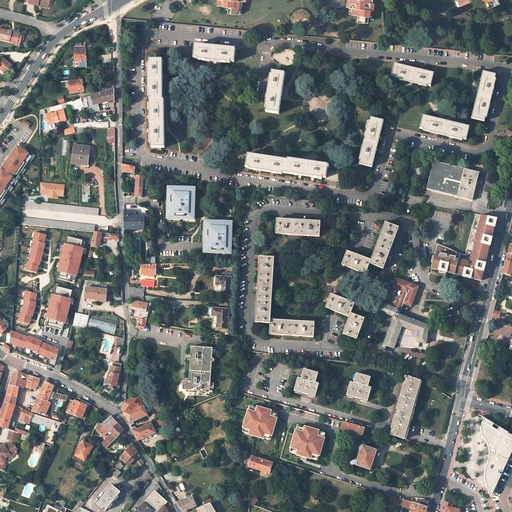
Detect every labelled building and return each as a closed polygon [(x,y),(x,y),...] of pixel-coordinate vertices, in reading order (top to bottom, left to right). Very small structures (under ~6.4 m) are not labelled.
[(218,0),(218,5),(227,6),(227,8),(229,8),(228,12),(241,14),(241,7),(242,7),(243,0),(246,1),(246,0),(218,0)] [(347,0),(347,6),(351,6),(350,13),(359,14),(358,20),(368,22),(369,15),(372,16),(373,9),(374,9),(374,2),(373,2),(373,0),(347,0)] [(12,32),(1,30),(0,31),(0,39),(15,43),(17,44),(19,36),(11,34),(12,32)] [(236,49),(195,45),(194,58),(198,58),(198,60),(230,63),(231,61),(234,62),(236,49)] [(84,46),(74,47),(75,62),(80,62),(80,67),(87,67),(86,50),(85,50),(84,46)] [(0,66),(6,72),(12,65),(1,57),(0,57),(0,66)] [(152,148),(165,148),(165,100),(163,100),(163,60),(150,60),(149,63),(148,63),(148,96),(150,96),(150,144),(152,144),(152,148)] [(434,73),(394,63),(391,76),(395,77),(395,78),(427,86),(427,85),(430,86),(434,73)] [(267,108),(266,111),(279,113),(285,73),(272,71),(272,75),(270,75),(265,107),(267,108)] [(483,72),(472,118),(484,121),(485,117),(487,118),(496,79),(495,79),(496,75),(483,72)] [(69,82),(71,94),(85,92),(84,91),(83,81),(83,80),(82,80),(81,76),(69,77),(70,82),(69,82)] [(90,106),(115,100),(115,90),(87,97),(90,106)] [(70,111),(88,106),(86,98),(67,103),(70,111)] [(57,113),(53,114),(52,113),(46,115),(49,125),(55,123),(54,122),(61,120),(61,121),(67,120),(64,110),(56,112),(57,113)] [(469,127),(423,116),(420,128),(424,129),(423,130),(462,140),(462,138),(466,139),(469,127)] [(359,164),(372,167),(383,121),(371,118),(370,121),(368,121),(359,160),(360,160),(359,164)] [(6,192),(15,178),(16,179),(31,156),(24,152),(26,150),(17,144),(8,157),(9,158),(7,161),(6,160),(5,162),(4,163),(5,164),(3,166),(2,166),(0,169),(0,202),(7,193),(6,192)] [(74,145),(72,163),(87,165),(89,147),(74,145)] [(340,181),(342,167),(327,165),(328,165),(288,159),(288,160),(248,154),(246,167),(250,168),(249,169),(282,174),(282,173),(322,179),(322,177),(326,178),(326,179),(340,181)] [(434,161),(427,189),(472,200),(479,172),(434,161)] [(134,173),(135,167),(122,164),(122,171),(134,173)] [(136,176),(135,196),(142,197),(143,186),(143,177),(136,176)] [(63,196),(64,185),(40,182),(40,193),(46,194),(55,195),(63,196)] [(168,206),(167,219),(173,219),(173,217),(189,218),(188,220),(194,220),(195,204),(194,204),(194,199),(195,199),(195,189),(169,188),(168,193),(170,193),(169,206),(168,206)] [(98,215),(99,208),(26,201),(25,207),(98,215)] [(125,229),(144,230),(144,216),(135,216),(135,211),(124,211),(125,229)] [(475,279),(482,275),(482,274),(483,271),(484,267),(485,263),(484,262),(488,245),(490,245),(492,237),(491,237),(492,234),(493,231),(493,230),(492,230),(491,229),(492,226),(494,227),(495,224),(488,223),(489,217),(475,214),(465,254),(456,252),(447,250),(448,248),(442,246),(437,244),(434,256),(435,256),(433,262),(432,262),(431,268),(438,270),(439,270),(447,272),(448,272),(448,273),(450,273),(459,275),(459,276),(461,276),(463,276),(462,276),(463,276),(471,278),(474,279),(475,279)] [(42,226),(94,232),(95,225),(19,217),(19,224),(26,225),(35,226),(42,226)] [(277,219),(276,233),(319,236),(320,221),(277,219)] [(204,253),(210,254),(210,251),(225,252),(225,254),(231,254),(232,223),(205,222),(204,253)] [(371,260),(370,263),(383,268),(398,227),(385,222),(371,260)] [(46,235),(35,232),(33,240),(34,241),(29,262),(28,262),(26,270),(37,273),(39,265),(40,265),(45,243),(44,243),(46,235)] [(99,246),(101,237),(109,238),(119,239),(119,234),(94,232),(91,244),(99,246)] [(60,268),(58,279),(70,282),(70,280),(75,281),(77,273),(78,273),(84,248),(81,248),(83,240),(67,236),(62,255),(60,255),(59,257),(61,258),(59,268),(60,268)] [(371,260),(347,251),(342,264),(366,273),(370,263),(371,260)] [(260,256),(256,322),(270,323),(270,320),(274,257),(260,256)] [(511,276),(511,272),(511,262),(507,261),(505,268),(503,274),(511,276)] [(141,265),(141,273),(156,275),(156,267),(162,267),(162,264),(156,263),(156,265),(141,265)] [(222,284),(221,293),(230,294),(231,277),(216,276),(216,284),(222,284)] [(394,316),(384,343),(394,348),(397,339),(400,340),(399,344),(418,347),(419,342),(426,343),(429,325),(399,314),(403,303),(411,306),(418,287),(396,278),(392,287),(401,290),(394,307),(383,303),(380,311),(394,316)] [(143,280),(142,286),(153,288),(154,281),(143,280)] [(70,298),(71,291),(56,287),(54,294),(53,294),(47,318),(48,319),(46,327),(62,331),(65,323),(66,323),(72,299),(70,298)] [(107,289),(85,287),(85,297),(95,298),(95,300),(105,301),(107,289)] [(35,302),(37,294),(26,291),(24,299),(25,300),(22,314),(21,313),(19,322),(30,324),(32,316),(33,317),(36,302),(35,302)] [(355,303),(331,294),(326,308),(350,317),(351,313),(355,303)] [(133,300),(131,306),(135,307),(134,313),(133,317),(139,319),(146,320),(150,305),(151,305),(152,303),(143,301),(142,302),(133,300)] [(217,316),(217,327),(227,328),(228,309),(212,308),(212,315),(217,316)] [(89,316),(75,312),(72,325),(86,329),(89,316)] [(350,317),(343,334),(357,340),(365,319),(351,313),(350,317)] [(88,328),(114,334),(117,324),(90,318),(88,328)] [(146,320),(139,319),(137,327),(143,329),(146,320)] [(270,334),(314,337),(315,323),(270,320),(270,323),(270,334)] [(71,328),(115,339),(113,344),(117,346),(118,341),(119,337),(71,325),(71,328)] [(49,363),(55,365),(59,349),(42,343),(42,341),(29,336),(28,337),(11,331),(10,342),(24,347),(25,346),(38,351),(38,353),(51,358),(49,363)] [(192,346),(189,382),(182,381),(181,381),(181,382),(181,383),(181,384),(182,384),(183,384),(183,390),(186,391),(186,393),(190,393),(200,393),(203,393),(203,392),(206,392),(206,390),(210,390),(210,389),(213,389),(214,383),(210,383),(213,348),(192,346)] [(122,364),(116,362),(115,367),(111,366),(110,371),(109,371),(106,384),(107,384),(106,387),(112,388),(113,385),(119,387),(121,374),(119,373),(120,370),(121,369),(122,364)] [(299,378),(295,391),(316,396),(319,384),(316,383),(318,373),(305,369),(302,379),(299,378)] [(13,374),(10,384),(19,387),(19,386),(24,387),(26,387),(28,375),(22,373),(18,372),(13,374)] [(351,382),(347,395),(368,401),(371,388),(368,387),(370,377),(357,374),(354,383),(351,382)] [(33,377),(28,375),(26,387),(35,389),(35,386),(37,386),(38,387),(40,379),(33,377)] [(405,375),(404,378),(406,379),(405,384),(404,383),(397,409),(398,409),(396,416),(395,415),(391,428),(392,428),(391,432),(390,435),(404,439),(406,435),(421,381),(405,375)] [(51,402),(57,387),(45,382),(37,398),(51,402)] [(10,384),(6,396),(17,398),(19,387),(10,384)] [(17,398),(6,396),(4,402),(16,405),(17,398)] [(130,425),(134,423),(133,421),(148,415),(139,397),(125,403),(124,408),(124,412),(130,425)] [(41,411),(46,413),(51,402),(37,398),(32,411),(40,414),(41,411)] [(60,426),(63,427),(69,413),(82,418),(87,406),(70,400),(60,426)] [(0,425),(8,429),(16,405),(4,402),(0,415),(0,425)] [(253,432),(252,436),(260,438),(261,435),(269,437),(270,434),(271,435),(272,435),(277,420),(276,419),(274,419),(276,413),(271,412),(269,411),(269,412),(264,410),(265,409),(258,407),(257,407),(252,406),(251,412),(249,411),(248,411),(243,426),(244,427),(246,427),(245,430),(253,432)] [(23,409),(19,419),(29,423),(33,413),(23,409)] [(103,411),(98,421),(102,423),(108,431),(118,422),(110,415),(103,411)] [(138,440),(156,432),(155,430),(167,425),(164,418),(137,429),(135,427),(132,428),(138,440)] [(502,473),(511,452),(511,436),(500,428),(498,431),(493,428),(495,425),(485,419),(482,427),(483,436),(488,445),(487,448),(486,450),(490,452),(488,462),(485,470),(485,480),(486,487),(493,490),(491,494),(491,495),(492,495),(492,494),(501,476),(499,475),(500,473),(502,473)] [(98,421),(95,428),(103,436),(108,431),(102,423),(98,421)] [(108,431),(111,434),(102,442),(107,447),(119,434),(122,437),(126,434),(121,426),(120,425),(118,422),(108,431)] [(343,422),(341,430),(363,436),(365,428),(343,422)] [(301,452),(300,455),(308,457),(309,454),(317,456),(318,454),(319,454),(320,454),(324,439),(322,438),(323,432),(319,431),(317,430),(317,431),(312,430),(312,428),(305,426),(305,427),(300,426),(298,432),(296,431),(291,446),(292,446),(294,447),(293,450),(301,452)] [(252,436),(253,432),(245,430),(246,427),(244,427),(243,432),(249,433),(248,434),(252,436)] [(28,437),(29,433),(16,428),(15,431),(18,433),(28,437)] [(15,431),(10,430),(8,438),(16,440),(17,436),(18,433),(15,431)] [(83,441),(75,455),(85,460),(93,446),(83,441)] [(122,460),(126,463),(132,457),(131,456),(136,450),(132,442),(120,457),(122,460)] [(11,455),(13,456),(17,453),(18,450),(15,445),(10,444),(6,446),(4,444),(0,446),(0,463),(5,464),(7,458),(11,455)] [(363,446),(359,444),(354,461),(357,462),(363,446)] [(294,447),(292,446),(291,451),(297,453),(296,454),(300,455),(301,452),(293,450),(294,447)] [(357,462),(356,465),(370,470),(377,450),(363,446),(357,462)] [(246,458),(248,452),(238,449),(240,457),(246,458)] [(126,463),(127,464),(134,457),(133,456),(132,457),(126,463)] [(252,456),(249,467),(270,473),(274,463),(252,456)] [(113,465),(119,471),(123,466),(120,463),(117,460),(113,465)] [(116,478),(121,472),(119,471),(113,465),(109,471),(116,478)] [(112,485),(97,504),(105,510),(120,492),(112,485)] [(168,502),(155,490),(134,511),(151,511),(152,511),(153,511),(158,511),(164,505),(168,502)] [(191,495),(176,502),(177,504),(192,497),(191,495)] [(219,499),(225,509),(231,505),(225,496),(219,499)] [(391,496),(390,502),(411,508),(409,511),(426,511),(427,507),(421,505),(391,496)] [(182,511),(196,506),(192,497),(177,504),(182,511)] [(198,508),(200,511),(216,511),(211,503),(198,508)]
